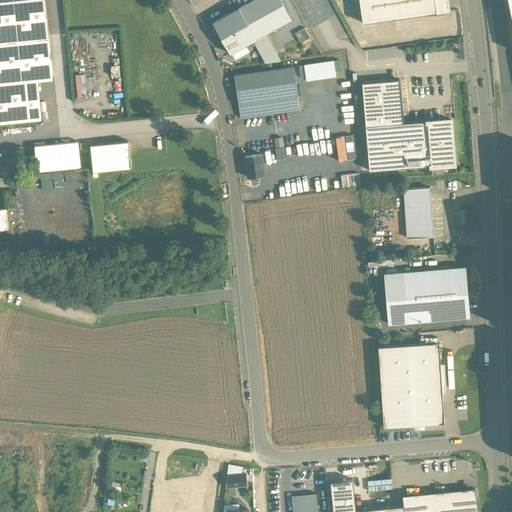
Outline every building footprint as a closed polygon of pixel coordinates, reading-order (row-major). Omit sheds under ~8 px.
[(44,0),(0,0),(0,40),(48,35),(44,0)] [(281,0),(253,0),(239,8),(256,40),(265,35),(292,20),(281,0)] [(448,0),(359,0),(363,23),(450,11),(448,0)] [(253,41),(256,40),(239,8),(213,22),(230,54),(253,41)] [(48,35),(0,40),(0,82),(37,79),(52,77),(48,35)] [(256,40),(253,41),(265,63),(279,61),(265,35),(256,40)] [(304,67),(307,83),(336,78),(334,62),(304,67)] [(294,67),(234,75),(238,105),(298,96),(294,67)] [(37,79),(0,82),(0,122),(41,118),(37,79)] [(362,83),(365,127),(403,123),(399,80),(362,83)] [(298,96),(238,105),(240,119),(300,110),(298,96)] [(450,119),(427,121),(431,166),(454,164),(450,119)] [(403,123),(365,127),(369,171),(431,166),(427,121),(403,123)] [(337,160),(354,159),(353,135),(335,136),(337,160)] [(37,171),(80,168),(77,142),(35,146),(37,171)] [(90,145),(92,172),(131,169),(128,142),(90,145)] [(248,178),(264,176),(261,155),(245,157),(248,178)] [(343,188),(360,186),(359,174),(341,177),(343,188)] [(430,188),(404,189),(405,216),(432,214),(430,188)] [(432,214),(405,216),(407,239),(433,237),(432,214)] [(18,244),(0,247),(2,256),(20,254),(18,244)] [(464,267),(403,272),(403,273),(407,322),(407,323),(468,317),(468,315),(468,316),(464,269),(464,267)] [(403,273),(383,274),(388,324),(407,322),(403,273)] [(439,343),(378,347),(383,428),(444,424),(439,343)] [(247,476),(228,476),(228,489),(247,488),(247,476)] [(367,479),(368,490),(392,489),(392,478),(367,479)] [(333,511),(355,511),(352,480),(330,482),(333,511)] [(185,511),(188,491),(168,488),(164,511),(185,511)] [(477,511),(475,489),(402,496),(403,506),(403,511),(477,511)] [(188,491),(185,511),(205,511),(208,493),(188,491)] [(317,511),(316,494),(291,496),(292,511),(317,511)]
